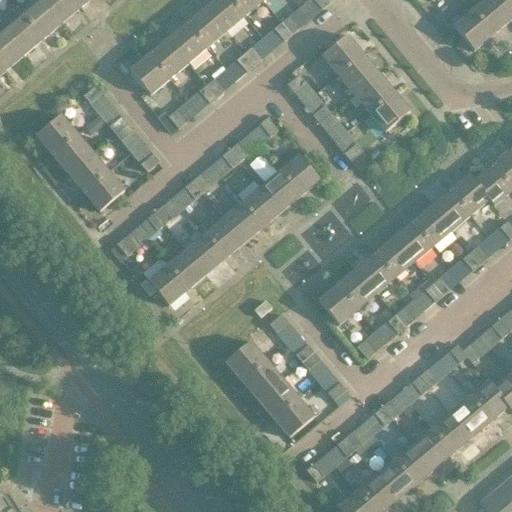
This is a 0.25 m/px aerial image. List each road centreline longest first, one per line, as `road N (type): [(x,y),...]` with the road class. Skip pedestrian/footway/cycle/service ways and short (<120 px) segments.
road 1 (residential): [(511,274),(370,396)]
road 2 (unclassified): [(211,511),(95,367)]
road 3 (residential): [(511,89),(491,95),(454,86),(381,4)]
road 4 (residential): [(41,511),(62,415),(95,367)]
road 5 (unclassified): [(95,367),(0,255)]
road 6 (residential): [(264,83),(366,0)]
road 7 (residential): [(187,166),(108,73)]
